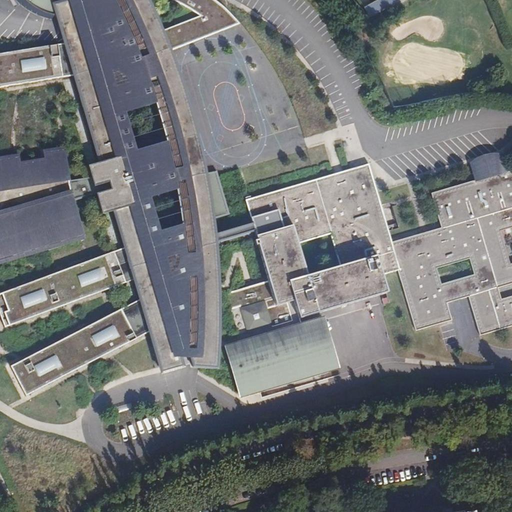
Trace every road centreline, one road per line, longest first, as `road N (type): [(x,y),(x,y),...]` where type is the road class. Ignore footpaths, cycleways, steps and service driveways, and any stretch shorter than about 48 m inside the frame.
road 1 (residential): [(511,400),(239,451),(115,511)]
road 2 (residential): [(197,511),(313,474),(511,443)]
road 3 (unknown): [(314,42),(292,61),(283,87),(286,136),(318,152),(369,128)]
